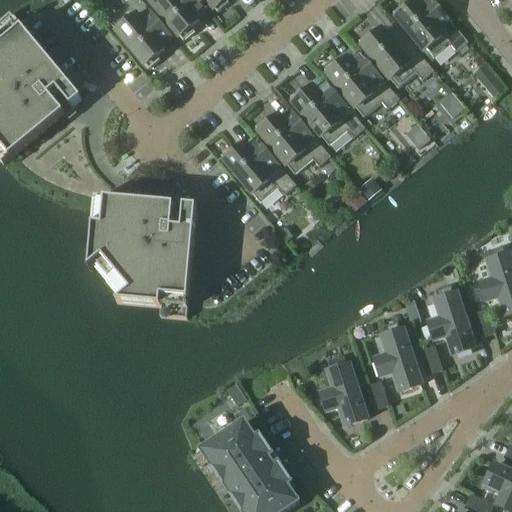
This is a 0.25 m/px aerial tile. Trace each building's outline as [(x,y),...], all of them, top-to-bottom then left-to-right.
[(171,39),(138,0),(123,0),(121,2),(127,10),(109,25),(149,72),(160,62),(156,58),(164,52),(161,48),(171,39)] [(206,11),(196,0),(147,0),(183,43),(194,34),(191,30),(199,23),(195,19),(206,11)] [(205,0),(217,15),(229,5),(225,1),(226,0),(205,0)] [(468,46),(430,0),(427,0),(419,7),(416,4),(408,10),(404,6),(393,15),(433,63),(450,48),(457,55),(468,46)] [(82,102),(10,16),(0,24),(0,163),(3,167),(64,116),(61,113),(69,107),(71,110),(82,102)] [(434,74),(395,27),(384,36),(381,33),(374,39),(370,35),(359,44),(398,91),(416,76),(422,84),(434,74)] [(399,103),(360,56),(350,65),(347,61),(339,68),(336,63),(324,73),(364,120),(382,105),(388,112),(399,103)] [(365,131),(326,85),(316,93),(313,90),(305,96),(301,92),(290,101),(329,149),(347,134),(353,141),(365,131)] [(463,89),(453,98),(461,107),(471,99),(463,89)] [(330,160),(291,113),(281,122),(278,118),(270,125),(267,120),(255,130),(295,177),(313,162),(319,170),(330,160)] [(296,189),(257,142),(247,151),(244,147),(236,153),(232,149),(221,159),(260,206),(278,191),(285,198),(296,189)] [(371,182),(359,192),(368,204),(381,193),(371,182)] [(357,198),(346,207),(354,217),(365,208),(357,198)] [(174,208),(95,201),(89,272),(95,266),(123,299),(117,304),(116,304),(116,305),(160,309),(160,319),(187,321),(197,210),(184,209),(183,213),(174,212),(174,208)] [(285,230),(279,235),(287,245),(293,240),(285,230)] [(511,316),(511,263),(510,257),(506,258),(503,249),(488,254),(491,263),(487,265),(493,282),(480,286),(487,306),(499,302),(505,319),(511,316)] [(475,351),(457,296),(454,298),(451,288),(435,294),(438,303),(435,304),(440,321),(428,325),(435,345),(447,341),(453,358),(475,351)] [(495,336),(488,313),(474,317),(482,341),(495,336)] [(404,333),(401,334),(398,325),(382,330),(385,339),(383,346),(387,358),(375,362),(381,382),(394,378),(399,395),(422,387),(404,333)] [(442,373),(435,350),(421,354),(428,378),(442,373)] [(345,429),(368,422),(350,368),(347,369),(344,360),(328,365),(331,374),(328,375),(333,392),(321,396),(327,416),(340,412),(345,429)] [(389,409),(381,385),(367,390),(375,413),(389,409)] [(273,456),(260,438),(256,440),(245,423),(200,453),(231,500),(245,491),(238,480),(273,456)] [(280,467),(273,456),(238,480),(245,491),(280,467)] [(239,511),(290,511),(300,505),(289,488),(293,486),(280,467),(245,491),(231,500),(239,511)] [(511,511),(511,474),(495,467),(485,488),(501,496),(496,508),(505,511),(511,511)] [(491,511),(494,508),(471,498),(465,511),(467,511),(491,511)]
